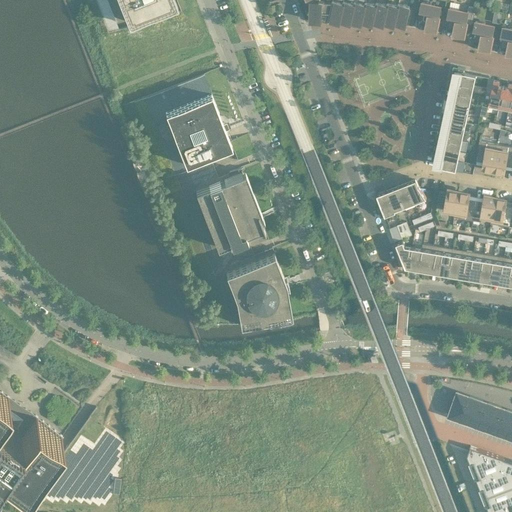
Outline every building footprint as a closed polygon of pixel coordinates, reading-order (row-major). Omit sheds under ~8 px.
[(96,0),(107,31),(117,28),(108,0),(96,0)] [(177,5),(174,0),(118,0),(128,24),(177,5)] [(328,23),(333,0),(332,0),(331,0),(332,1),(322,1),(321,0),(307,0),(308,1),(308,5),(310,6),(310,20),(320,20),(320,21),(328,23)] [(332,0),(333,0),(328,23),(328,20),(330,20),(339,22),(340,20),(339,20),(343,0),(332,0)] [(351,21),(350,20),(354,0),(343,0),(339,20),(340,20),(341,20),(341,21),(350,23),(351,21)] [(362,21),(361,21),(365,0),(354,0),(350,20),(351,21),(352,21),(361,23),(362,21)] [(365,0),(361,21),(362,21),(363,21),(363,22),(372,24),(373,22),(372,21),(377,2),(376,2),(375,4),(366,2),(366,0),(365,0)] [(377,2),(372,21),(373,22),(374,22),(383,24),(384,22),(383,22),(388,2),(387,2),(386,4),(377,2)] [(388,2),(383,22),(384,22),(385,22),(394,25),(395,22),(394,22),(399,3),(398,3),(397,5),(388,2)] [(431,4),(422,2),(420,10),(421,11),(419,20),(418,24),(423,26),(423,25),(426,26),(426,25),(430,26),(430,29),(437,31),(439,16),(438,16),(440,7),(431,5),(431,4)] [(399,3),(394,22),(395,22),(396,23),(405,25),(406,23),(408,13),(411,14),(412,8),(409,7),(410,5),(399,3)] [(446,26),(446,30),(451,31),(454,31),(458,32),(457,35),(464,36),(467,22),(471,23),(474,7),(469,6),(468,12),(458,11),(459,9),(449,7),(447,16),(449,16),(447,26),(446,26)] [(484,45),(483,48),(490,50),(493,35),(492,35),(494,26),(484,24),(485,23),(475,21),(473,30),(475,30),(473,40),(472,39),(471,44),(477,45),(477,44),(480,45),(484,45)] [(502,36),(500,45),(499,49),(504,50),(507,51),(507,50),(511,51),(511,54),(511,29),(511,30),(511,28),(503,26),(501,35),(502,36)] [(452,80),(474,84),(486,87),(489,76),(469,72),(469,73),(464,72),(465,68),(458,66),(458,67),(457,70),(454,70),(452,80)] [(498,109),(503,85),(499,84),(500,80),(494,79),(488,106),(498,109)] [(450,89),(472,94),(474,84),(452,80),(450,89)] [(508,86),(503,85),(498,109),(508,111),(511,93),(511,83),(509,82),(508,86)] [(472,94),(450,89),(448,98),(470,103),(472,94)] [(225,129),(223,124),(211,93),(165,111),(178,145),(177,146),(182,158),(183,158),(185,163),(231,145),(230,141),(225,129)] [(468,112),(470,103),(448,98),(446,108),(468,112)] [(446,108),(444,117),(466,122),(468,112),(446,108)] [(464,131),(466,122),(444,117),(442,126),(464,131)] [(442,126),(440,136),(462,140),(464,131),(442,126)] [(460,150),(462,140),(440,136),(438,145),(460,150)] [(493,172),(498,143),(479,140),(478,149),(476,161),(482,162),(481,169),(493,172)] [(511,145),(498,143),(493,172),(504,174),(506,166),(511,166),(511,145)] [(438,145),(436,155),(458,159),(460,150),(438,145)] [(475,163),(458,159),(436,155),(434,165),(448,168),(449,168),(473,174),(475,163)] [(230,176),(242,172),(240,167),(229,172),(230,176)] [(224,179),(195,190),(217,246),(235,239),(245,235),(246,237),(247,237),(246,235),(263,228),(264,228),(260,217),(262,217),(260,213),(261,213),(245,171),(242,172),(231,177),(230,176),(223,179),(224,179)] [(405,181),(413,202),(426,197),(418,185),(415,177),(405,181)] [(413,202),(405,181),(396,185),(404,206),(413,202)] [(396,185),(386,189),(394,209),(395,209),(404,206),(396,185)] [(453,217),(454,217),(459,188),(447,186),(446,194),(439,193),(435,214),(444,215),(445,211),(454,213),(453,217)] [(386,189),(386,188),(376,192),(386,217),(396,212),(395,209),(394,209),(386,189)] [(459,188),(454,217),(472,220),(476,199),(469,198),(471,191),(459,188)] [(490,223),(491,223),(496,195),(484,192),(482,201),(476,199),(472,220),(481,221),(481,217),(491,219),(490,223)] [(509,226),(511,208),(511,205),(506,205),(507,197),(496,195),(491,223),(509,226)] [(389,228),(394,241),(402,239),(402,238),(400,233),(405,231),(402,223),(389,228)] [(409,229),(405,231),(400,233),(402,238),(411,234),(409,229)] [(408,269),(412,246),(405,245),(402,239),(394,241),(394,242),(395,241),(405,265),(406,269),(408,269)] [(421,248),(412,246),(408,269),(418,271),(423,243),(422,243),(421,248)] [(418,271),(428,272),(433,244),(423,243),(418,271)] [(443,246),(433,244),(428,272),(438,274),(443,246)] [(438,274),(449,276),(453,248),(443,246),(438,274)] [(463,249),(453,248),(449,276),(449,275),(459,277),(463,249)] [(459,277),(469,278),(473,251),(463,249),(459,277)] [(289,287),(289,284),(286,275),(285,271),(276,250),(268,253),(268,252),(254,258),(254,257),(249,259),(227,268),(236,290),(237,293),(238,297),(242,319),(293,310),(289,287)] [(483,253),(473,251),(469,278),(479,280),(483,253)] [(479,280),(489,282),(493,255),(483,253),(479,280)] [(504,256),(493,255),(489,282),(499,283),(504,256)] [(499,283),(509,285),(511,267),(511,257),(504,256),(499,283)] [(0,499),(2,500),(8,502),(11,503),(18,505),(24,507),(30,508),(35,509),(41,510),(46,511),(50,511),(117,511),(119,494),(121,478),(126,421),(89,417),(96,406),(95,406),(35,490),(32,488),(27,484),(82,406),(0,347),(0,499)] [(511,410),(459,392),(457,398),(455,397),(449,415),(511,436),(511,410)] [(511,511),(511,460),(503,458),(504,457),(470,445),(467,454),(470,462),(473,461),(479,477),(477,477),(477,476),(476,477),(481,489),(481,488),(483,487),(486,495),(490,503),(487,504),(487,503),(486,504),(489,511),(511,511)]
